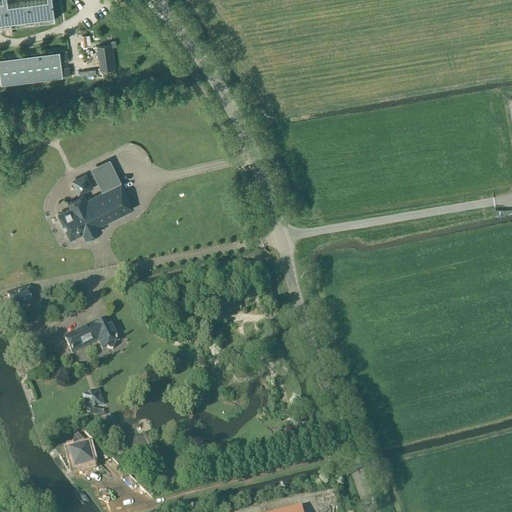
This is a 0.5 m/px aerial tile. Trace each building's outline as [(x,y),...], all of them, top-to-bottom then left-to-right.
[(0,24),(53,17),(50,0),(39,0),(7,4),(6,0),(2,0),(3,1),(0,1),(0,24)] [(81,36),(83,47),(87,46),(86,44),(89,44),(88,36),(85,36),(85,35),(81,36)] [(111,41),(111,44),(96,47),(98,59),(101,58),(103,70),(115,68),(112,47),(116,47),(115,41),(111,41)] [(2,84),(60,77),(60,78),(62,77),(61,68),(59,68),(57,52),(0,58),(0,69),(2,84)] [(10,117),(0,121),(0,134),(14,130),(10,117)] [(85,173),(71,181),(79,196),(93,188),(85,173)] [(98,225),(133,209),(120,184),(86,200),(83,195),(67,203),(70,208),(57,214),(70,239),(82,233),(85,239),(101,231),(98,225)] [(26,288),(7,295),(13,310),(32,303),(26,288)] [(239,294),(216,298),(219,312),(241,309),(239,294)] [(202,311),(194,304),(185,314),(193,321),(202,311)] [(113,329),(113,328),(109,319),(102,323),(100,320),(64,338),(71,353),(98,341),(102,349),(107,347),(107,348),(108,349),(109,349),(110,349),(112,349),(113,349),(113,348),(114,347),(115,346),(115,345),(115,344),(114,343),(117,342),(112,330),(113,330),(113,329)] [(103,406),(98,389),(81,395),(86,410),(84,410),(88,415),(90,414),(92,420),(105,415),(104,411),(94,409),(103,406)] [(87,468),(92,464),(93,464),(88,443),(68,448),(73,468),(86,465),(87,468)]
